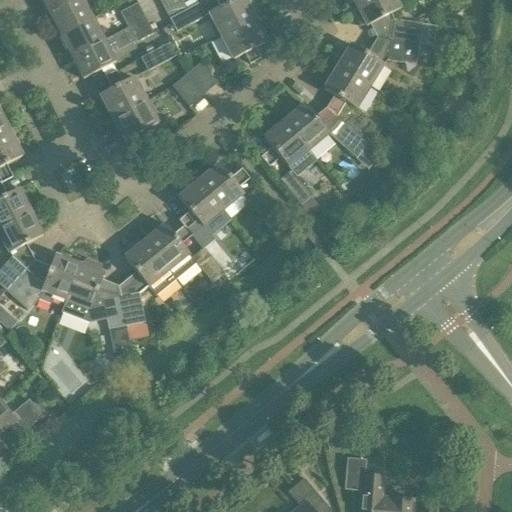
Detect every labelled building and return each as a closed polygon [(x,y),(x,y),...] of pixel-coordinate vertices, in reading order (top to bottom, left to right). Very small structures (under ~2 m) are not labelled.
[(40,0),(48,16),(79,0),(40,0)] [(79,0),(48,16),(60,37),(93,20),(82,0),(79,0)] [(235,0),(207,15),(219,38),(254,20),(243,0),(235,0)] [(402,9),(396,0),(362,0),(354,4),(357,10),(354,12),(362,27),(365,25),(366,28),(402,9)] [(419,0),(401,0),(405,17),(422,14),(419,0)] [(198,5),(187,11),(169,20),(176,33),(205,18),(198,5)] [(143,14),(134,19),(139,29),(148,24),(143,14)] [(139,29),(134,19),(125,24),(130,33),(139,29)] [(93,20),(60,37),(71,58),(104,41),(93,20)] [(232,62),(244,55),(266,43),(254,20),(219,38),(232,62)] [(422,25),(393,20),(390,41),(419,46),(422,25)] [(115,63),(104,41),(71,58),(82,81),(115,63)] [(390,41),(387,62),(416,66),(417,58),(428,59),(430,48),(419,46),(390,41)] [(169,44),(140,59),(147,72),(177,57),(169,44)] [(350,46),(337,68),(370,89),(384,67),(350,46)] [(186,76),(202,96),(217,84),(200,64),(186,76)] [(323,91),(344,104),(357,111),(370,89),(337,68),(323,91)] [(188,108),(202,96),(186,76),(172,88),(188,108)] [(147,101),(135,78),(99,96),(111,119),(147,101)] [(111,119),(124,143),(159,124),(147,101),(111,119)] [(304,106),(283,123),(309,153),(329,137),(304,106)] [(359,111),(346,126),(368,145),(381,131),(359,111)] [(0,139),(9,134),(0,116),(0,139)] [(309,153),(283,123),(263,139),(290,172),(279,181),(300,206),(312,197),(297,178),(316,162),(309,153)] [(368,145),(346,126),(334,140),(356,160),(368,145)] [(0,168),(22,158),(9,134),(0,139),(0,168)] [(244,197),(218,166),(198,182),(223,213),(244,197)] [(198,182),(178,199),(203,230),(223,213),(198,182)] [(266,224),(278,214),(257,189),(245,198),(266,224)] [(0,229),(30,214),(18,190),(0,199),(0,229)] [(0,242),(7,255),(42,237),(30,214),(0,229),(0,242)] [(196,265),(191,259),(164,226),(144,242),(169,273),(176,281),(196,265)] [(202,250),(223,275),(235,266),(214,240),(202,250)] [(176,281),(169,273),(144,242),(124,259),(155,297),(176,281)] [(191,259),(196,265),(212,284),(223,275),(202,250),(191,259)] [(52,298),(66,303),(79,266),(54,257),(43,285),(40,284),(25,270),(5,292),(20,305),(10,315),(19,322),(28,312),(38,301),(50,305),(52,298)] [(0,270),(0,286),(5,292),(25,270),(12,258),(0,270)] [(88,325),(106,321),(102,302),(95,299),(103,275),(101,275),(102,272),(101,272),(100,266),(86,261),(82,265),(81,264),(80,266),(79,266),(66,303),(62,314),(88,325)] [(139,295),(120,298),(126,327),(145,324),(139,295)] [(106,321),(108,330),(126,327),(120,298),(102,302),(106,321)] [(8,319),(0,310),(0,326),(1,327),(8,319)] [(10,443),(42,417),(29,402),(12,416),(0,401),(0,435),(11,427),(18,436),(9,443),(10,443)] [(360,492),(358,511),(410,511),(411,500),(383,498),(385,478),(363,475),(365,463),(350,461),(347,491),(360,492)] [(322,501),(305,481),(304,480),(288,493),(299,507),(292,511),(309,511),(322,501)] [(418,498),(418,501),(411,500),(410,511),(436,511),(438,499),(418,498)]
